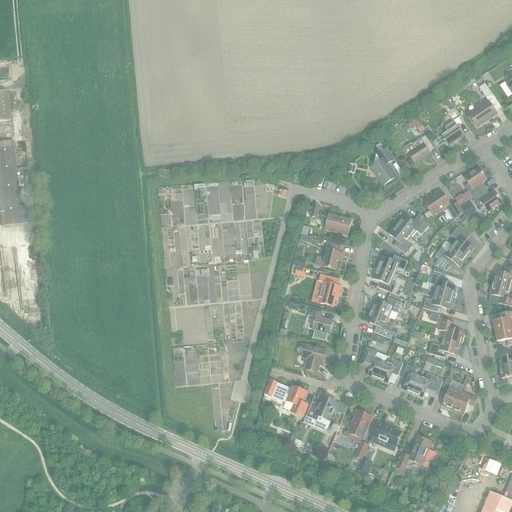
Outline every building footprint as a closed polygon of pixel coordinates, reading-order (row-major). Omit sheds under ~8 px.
[(505,82),(500,85),(508,97),(511,94),(511,74),(510,76),(511,78),(511,81),(506,85),(505,82)] [(501,108),(492,95),(485,84),(479,88),(488,101),(468,114),(477,128),(497,115),(495,112),(501,108)] [(0,89),(0,120),(11,119),(7,89),(0,89)] [(448,147),(464,136),(457,126),(462,123),(454,111),(449,114),(454,121),(445,127),(448,131),(441,136),(448,147)] [(406,154),(407,154),(415,165),(431,155),(428,151),(433,148),(425,136),(412,145),(411,145),(404,149),(404,150),(406,154)] [(0,193),(3,225),(22,223),(29,223),(27,206),(20,206),(14,140),(0,141),(0,193)] [(396,177),(388,164),(394,160),(386,149),(380,154),(384,160),(371,168),(383,186),(396,177)] [(465,187),(472,198),(486,189),(482,183),(487,180),(479,168),(464,178),(468,184),(465,187)] [(486,189),(472,198),(480,210),(483,207),(487,213),(502,203),(495,192),(490,195),(486,189)] [(450,204),(442,191),(424,202),(433,216),(450,204)] [(455,212),(458,217),(463,213),(456,203),(448,208),(451,214),(455,212)] [(317,218),(320,206),(314,204),(310,217),(317,218)] [(352,221),(329,215),(325,231),(348,237),(352,221)] [(396,225),(411,237),(416,231),(421,235),(428,227),(416,218),(413,222),(404,215),(396,225)] [(407,243),(411,237),(396,225),(389,235),(398,241),(394,246),(406,255),(412,247),(407,243)] [(456,240),(452,246),(467,258),(474,248),(466,241),(469,237),(457,227),(451,236),(456,240)] [(446,242),(442,248),(435,256),(439,259),(436,264),(446,272),(450,267),(447,265),(451,261),(460,267),(467,258),(452,246),(446,242)] [(339,259),(342,260),(343,254),(340,253),(341,247),(329,244),(325,258),(317,256),(315,265),(336,271),(339,259)] [(377,268),(395,275),(397,269),(404,271),(408,261),(394,255),(392,261),(382,257),(377,268)] [(392,282),(395,275),(377,268),(372,279),(382,283),(380,289),(392,294),(396,284),(392,282)] [(495,272),(493,283),(511,288),(511,284),(511,269),(508,268),(506,274),(495,272)] [(436,286),(434,293),(453,299),(456,287),(445,284),(447,278),(433,274),(430,284),(436,286)] [(324,283),(319,304),(334,307),(338,293),(340,293),(342,287),(338,286),(339,280),(321,275),(319,282),(324,283)] [(511,288),(493,283),(490,295),(500,298),(499,304),(511,306),(511,295),(509,295),(511,288)] [(453,299),(434,293),(432,300),(426,299),(423,309),(437,313),(439,307),(449,310),(453,299)] [(371,311),(388,318),(395,321),(402,303),(388,298),(386,304),(376,300),(371,311)] [(407,302),(404,306),(410,310),(413,306),(407,302)] [(322,312),(310,309),(308,316),(316,318),(313,331),(330,335),(333,321),(321,318),(322,312)] [(386,325),(388,318),(371,311),(366,322),(376,326),(374,333),(388,339),(392,328),(386,325)] [(493,321),(495,332),(511,329),(511,326),(511,323),(511,312),(502,314),(503,320),(493,321)] [(444,332),(442,339),(461,344),(464,333),(454,330),(455,324),(441,320),(438,330),(444,332)] [(511,329),(495,332),(497,342),(507,341),(508,346),(511,345),(511,329)] [(461,344),(442,339),(440,346),(432,344),(429,354),(445,359),(447,353),(457,356),(461,344)] [(326,350),(306,345),(303,359),(307,360),(305,369),(317,373),(320,363),(322,364),(326,350)] [(511,355),(498,358),(499,369),(511,366),(511,349),(511,350),(511,355)] [(368,376),(378,380),(385,362),(380,360),(382,355),(372,351),(366,364),(372,366),(368,376)] [(385,362),(378,380),(388,384),(392,374),(398,377),(403,364),(392,359),(390,364),(385,362)] [(413,394),(420,377),(415,375),(417,370),(407,365),(401,378),(407,380),(403,390),(413,394)] [(511,366),(499,369),(501,379),(511,377),(511,366)] [(425,379),(420,377),(413,394),(423,399),(427,389),(432,391),(431,395),(437,397),(443,382),(437,380),(438,378),(428,374),(425,379)] [(453,411),(460,392),(450,388),(452,381),(447,379),(440,394),(446,397),(442,406),(453,411)] [(272,396),(286,401),(294,405),(291,412),(303,417),(308,406),(302,403),(307,393),(292,386),(291,389),(270,381),(265,393),(272,397),(272,396)] [(477,399),(460,392),(453,411),(464,416),(466,409),(472,411),(477,399)] [(331,422),(329,422),(334,411),(336,412),(340,404),(323,397),(319,407),(311,404),(306,417),(303,423),(326,433),(331,422)] [(357,411),(348,433),(363,439),(372,418),(357,411)] [(370,442),(385,448),(394,452),(402,433),(390,427),(391,425),(385,423),(383,427),(377,424),(370,442)] [(432,442),(418,437),(410,457),(402,454),(396,469),(404,472),(409,461),(422,466),(425,458),(427,459),(431,451),(429,450),(432,442)] [(362,443),(356,457),(362,460),(368,445),(362,443)] [(363,459),(359,470),(364,472),(369,461),(363,459)] [(509,511),(511,505),(511,501),(491,493),(482,511),(509,511)]
